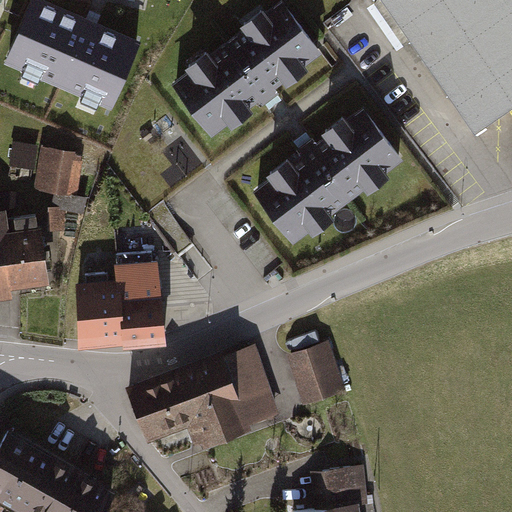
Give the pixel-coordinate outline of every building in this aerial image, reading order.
[(145,38),(50,0),(30,0),(6,61),(117,106),(145,38)] [(511,0),(384,0),(475,133),(511,107),(511,0)] [(318,56),(278,3),(167,84),(206,138),(318,56)] [(402,160),(362,108),(251,191),(291,244),(402,160)] [(69,189),(73,165),(43,160),(39,184),(69,189)] [(87,196),(57,191),(54,206),(85,212),(87,196)] [(1,210),(0,209),(0,282),(44,276),(36,214),(8,218),(11,236),(5,237),(1,210)] [(87,286),(78,287),(82,340),(127,336),(127,340),(167,337),(157,261),(154,261),(153,250),(119,253),(122,283),(110,284),(109,272),(86,274),(87,286)] [(324,342),(293,353),(309,400),(340,389),(324,342)] [(251,344),(131,388),(149,433),(199,416),(207,436),(274,411),(251,344)] [(99,511),(113,488),(9,430),(0,445),(0,490),(37,511),(99,511)] [(362,465),(323,470),(325,484),(316,486),(319,508),(294,511),(357,511),(355,489),(364,488),(362,465)]
